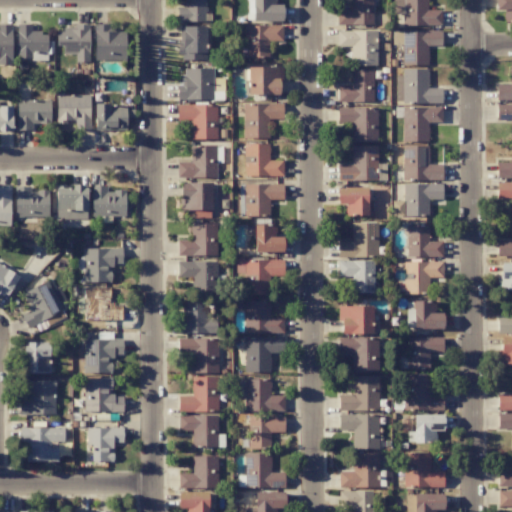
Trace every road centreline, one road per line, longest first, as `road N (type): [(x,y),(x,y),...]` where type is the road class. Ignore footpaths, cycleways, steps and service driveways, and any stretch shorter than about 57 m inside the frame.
road 1 (residential): [(151,0),(157,511)]
road 2 (residential): [(316,511),(313,0)]
road 3 (residential): [(471,511),(473,0)]
road 4 (residential): [(157,489),(0,487)]
road 5 (residential): [(0,161),(153,161)]
